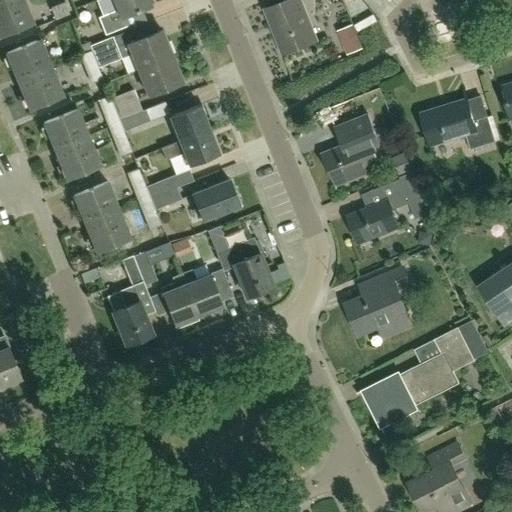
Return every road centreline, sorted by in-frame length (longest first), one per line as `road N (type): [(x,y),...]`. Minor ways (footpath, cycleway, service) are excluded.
road 1 (residential): [(304,319),(314,232),(218,0)]
road 2 (residential): [(111,395),(38,213),(0,187)]
road 3 (residential): [(111,395),(304,319)]
road 4 (residential): [(511,44),(424,65),(398,31),(409,0)]
road 5 (residential): [(347,454),(299,344),(304,319)]
road 6 (residential): [(235,511),(347,454)]
